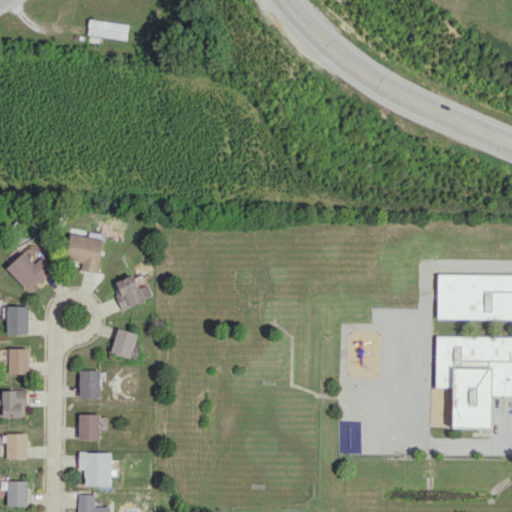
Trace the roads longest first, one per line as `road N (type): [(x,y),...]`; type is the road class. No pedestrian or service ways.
road 1 (secondary): [(289,0),(354,66),(511,143)]
road 2 (residential): [(55,338),(53,511)]
road 3 (residential): [(60,302),(55,338),(86,335),(95,317),(90,304),(79,297),(60,302)]
